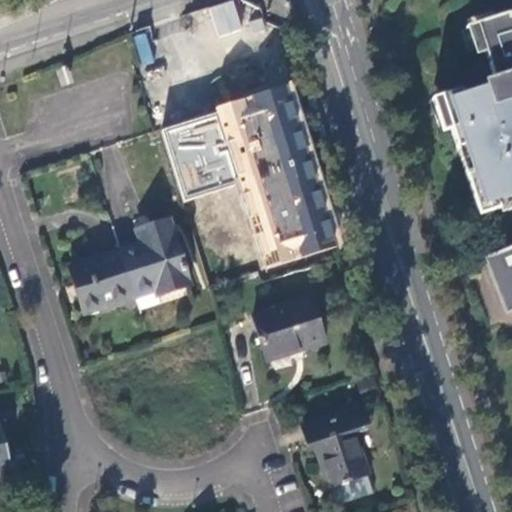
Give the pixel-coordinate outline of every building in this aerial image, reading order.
[(184,5),(182,32),(240,37),(239,48),(261,50),(263,37),(262,37),(263,21),(236,18),(237,10),(184,5)] [(511,64),(511,15),(477,28),(490,72),(511,64)] [(511,64),(490,72),(493,81),(442,97),(478,216),(511,204),(511,64)] [(217,111),(163,128),(184,200),(236,184),(262,268),(341,248),(292,80),(215,107),(217,111)] [(141,244),(120,250),(135,298),(155,292),(156,296),(189,285),(168,222),(137,232),(141,244)] [(511,249),(489,259),(510,314),(511,313),(511,249)] [(135,298),(120,250),(69,267),(85,314),(135,298)] [(135,298),(139,311),(159,304),(156,296),(155,292),(135,298)] [(255,318),(271,372),(307,361),(304,354),(327,347),(312,301),(255,318)] [(315,443),(328,487),(369,476),(356,431),(370,428),(363,407),(303,425),(310,445),(315,443)] [(0,469),(11,467),(0,423),(0,469)]
